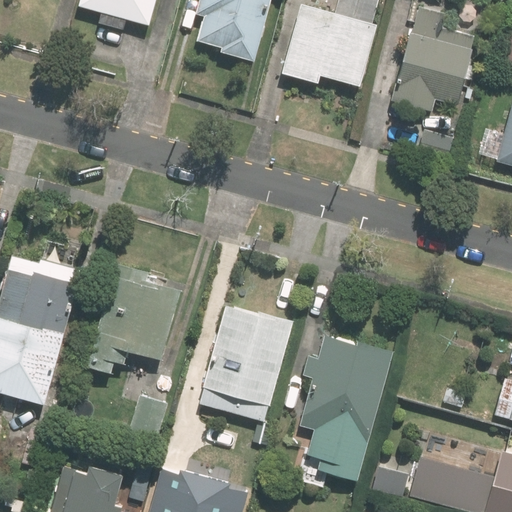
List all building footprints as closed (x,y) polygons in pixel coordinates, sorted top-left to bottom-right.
[(128,29),(131,16),(155,22),(160,0),(84,0),(84,4),(104,9),(101,22),(128,29)] [(223,51),(260,60),(275,0),(201,0),(198,12),(206,14),(199,40),(224,46),(223,51)] [(339,0),(337,11),(379,21),(384,0),(339,0)] [(379,21),(337,11),(302,2),(284,72),(322,82),(324,73),(366,84),(382,22),(379,21)] [(466,100),(483,35),(445,25),(449,9),(423,2),(397,101),(435,111),(440,93),(466,100)] [(511,115),(508,129),(486,123),(478,154),(511,163),(511,115)] [(86,267),(60,260),(62,254),(42,249),(40,258),(18,251),(15,262),(10,261),(3,287),(7,288),(0,315),(0,388),(49,402),(86,267)] [(88,364),(117,372),(120,361),(130,364),(134,351),(162,360),(186,283),(118,262),(88,364)] [(228,302),(206,393),(184,387),(175,423),(197,428),(203,404),(271,421),(296,318),(228,302)] [(302,382),(314,386),(304,422),(319,426),(311,455),(322,458),(319,468),(362,480),(398,351),(329,332),(322,356),(311,353),(302,382)] [(511,377),(507,376),(497,415),(511,419),(511,377)] [(448,382),(440,398),(463,409),(471,393),(448,382)] [(159,438),(168,402),(140,395),(131,431),(159,438)] [(262,426),(225,416),(213,463),(249,473),(262,426)] [(23,462),(31,464),(45,468),(54,431),(33,425),(23,462)] [(511,511),(511,450),(505,449),(498,475),(422,454),(410,494),(475,511),(511,511)] [(126,511),(128,504),(118,502),(125,472),(99,466),(98,471),(66,463),(53,511),(126,511)] [(410,473),(378,464),(371,486),(404,496),(410,473)] [(15,511),(30,511),(32,502),(14,498),(7,497),(6,504),(14,505),(13,511),(15,511)]
